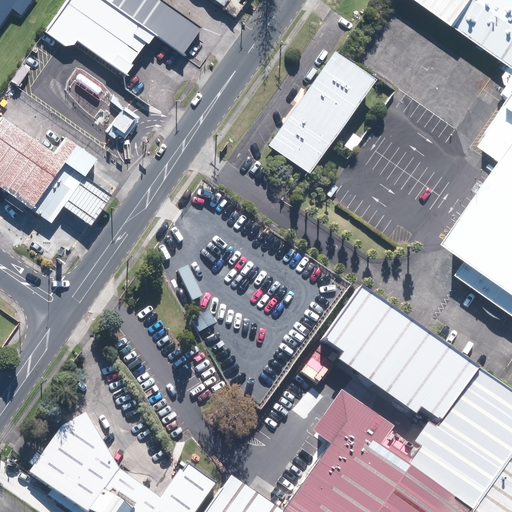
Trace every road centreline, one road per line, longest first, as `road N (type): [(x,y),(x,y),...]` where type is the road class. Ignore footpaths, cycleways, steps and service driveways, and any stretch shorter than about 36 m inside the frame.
road 1 (secondary): [(286,0),(65,307)]
road 2 (secondary): [(65,307),(0,408)]
